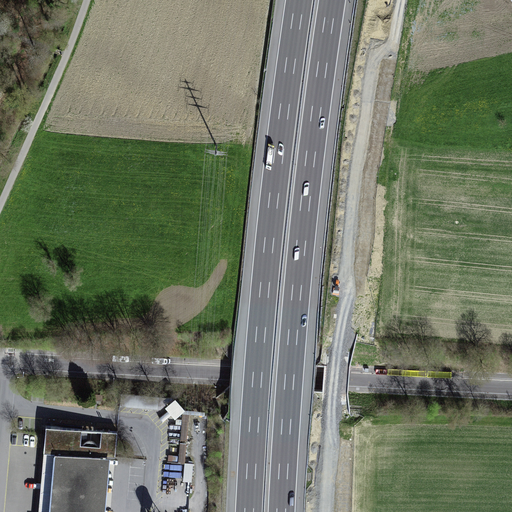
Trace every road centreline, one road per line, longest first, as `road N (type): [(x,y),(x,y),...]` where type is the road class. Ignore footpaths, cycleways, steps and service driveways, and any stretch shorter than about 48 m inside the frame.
road 1 (primary): [(388,0),(342,326),(328,511)]
road 2 (motorway): [(281,511),(305,202),(332,0)]
road 3 (motorway): [(299,0),(264,290),(249,511)]
road 4 (unclassified): [(0,356),(511,384)]
